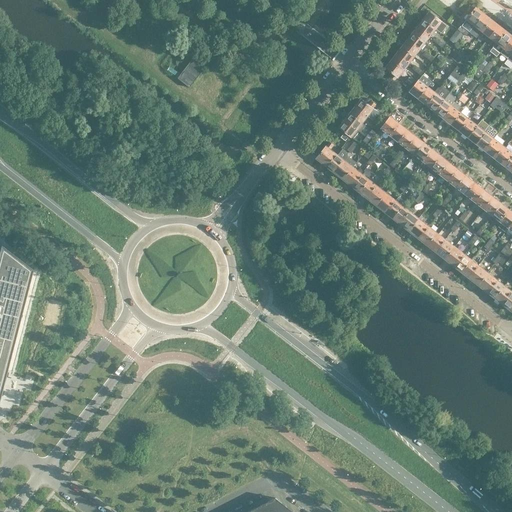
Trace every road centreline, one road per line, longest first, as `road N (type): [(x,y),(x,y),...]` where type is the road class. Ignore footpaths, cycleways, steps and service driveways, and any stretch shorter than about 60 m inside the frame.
road 1 (secondary): [(493,511),(231,290)]
road 2 (secondary): [(201,326),(448,511)]
road 3 (residential): [(511,332),(277,147)]
road 4 (residential): [(347,61),(511,192)]
road 5 (secondary): [(149,227),(0,112)]
road 6 (unclassified): [(131,306),(19,451)]
road 7 (unclassified): [(45,471),(159,328)]
road 8 (secondary): [(0,166),(123,263)]
road 9 (unclassified): [(216,511),(278,482),(321,511)]
